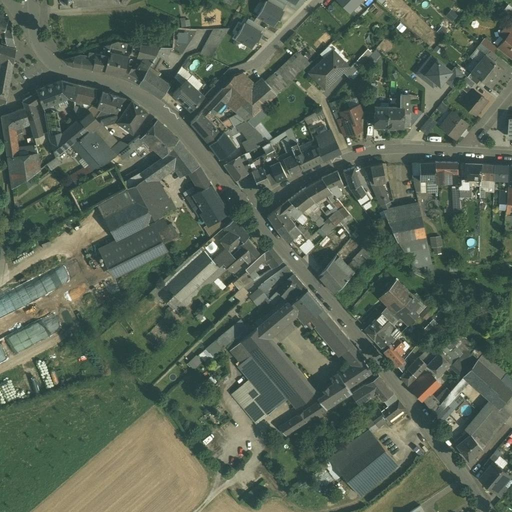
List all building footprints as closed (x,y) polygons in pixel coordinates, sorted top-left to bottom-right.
[(275,0),(268,0),(267,2),(282,11),(286,6),(275,0)] [(336,0),(349,12),(361,0),(336,0)] [(266,2),(257,17),(275,27),(284,12),(282,11),(267,2),(266,2)] [(8,18),(0,16),(0,34),(3,35),(3,40),(2,43),(15,46),(10,27),(6,26),(8,18)] [(248,19),(245,25),(261,34),(264,28),(248,19)] [(244,24),(235,39),(253,49),(262,34),(261,34),(245,25),(244,24)] [(510,32),(504,27),(499,34),(505,38),(510,32)] [(213,29),(204,46),(214,52),(215,50),(229,29),(213,29)] [(505,38),(498,46),(511,57),(511,33),(510,32),(505,38)] [(177,42),(187,43),(188,34),(178,33),(177,42)] [(133,43),(118,41),(111,44),(111,45),(110,47),(131,51),(133,43)] [(141,44),(133,43),(131,51),(131,53),(138,55),(141,44)] [(489,50),(480,43),(477,48),(485,55),(489,50)] [(160,46),(141,44),(138,55),(137,57),(152,61),(156,54),(160,46)] [(16,49),(0,45),(0,59),(2,60),(13,63),(16,49)] [(170,47),(160,46),(156,54),(162,57),(164,58),(168,51),(170,47)] [(214,52),(204,46),(201,53),(209,57),(214,52)] [(367,48),(344,73),(349,78),(371,52),(367,48)] [(485,55),(477,48),(470,57),(478,63),(485,55)] [(309,63),(298,50),(264,81),(276,94),(309,63)] [(332,50),(309,73),(324,89),(348,66),(341,59),(339,60),(331,52),(333,51),(332,50)] [(369,56),(375,61),(380,55),(374,50),(369,56)] [(498,57),(489,50),(485,55),(494,62),(498,57)] [(120,54),(114,53),(114,54),(109,52),(108,56),(104,72),(123,76),(126,66),(128,57),(120,55),(120,54)] [(89,53),(88,58),(74,57),(72,67),(92,69),(95,54),(89,53)] [(105,56),(95,54),(92,69),(104,72),(108,56),(105,56)] [(162,57),(156,54),(152,61),(151,62),(157,66),(162,57)] [(494,62),(485,55),(478,63),(497,78),(504,70),(494,62)] [(430,56),(416,73),(428,83),(431,79),(425,74),(436,61),(430,56)] [(74,57),(63,60),(67,64),(72,67),(74,57)] [(13,63),(2,60),(1,64),(0,64),(0,92),(7,94),(13,63)] [(451,72),(437,60),(436,61),(425,74),(431,79),(436,83),(439,86),(443,81),(451,72)] [(157,66),(151,62),(148,68),(139,84),(160,98),(170,84),(158,75),(160,73),(155,69),(157,66)] [(497,78),(478,63),(471,72),(480,80),(489,88),(497,78)] [(148,68),(141,64),(140,66),(137,71),(134,69),(134,70),(126,66),(123,76),(139,84),(148,68)] [(186,68),(183,65),(178,72),(181,75),(186,68)] [(464,74),(454,67),(451,72),(443,81),(453,88),(464,74)] [(181,75),(178,72),(173,79),(180,86),(186,79),(181,75)] [(480,80),(471,72),(467,77),(475,83),(476,84),(480,80)] [(234,76),(205,107),(212,113),(227,98),(226,97),(229,94),(233,98),(245,86),(234,76)] [(467,77),(466,76),(462,81),(471,88),(475,83),(467,77)] [(204,95),(186,79),(180,86),(173,94),(180,100),(179,100),(183,103),(190,110),(204,95)] [(431,79),(428,83),(433,87),(436,83),(431,79)] [(61,80),(36,90),(37,92),(40,101),(43,108),(53,104),(57,102),(60,109),(69,106),(66,99),(67,98),(67,97),(74,99),(74,98),(78,85),(61,80)] [(251,92),(245,86),(233,98),(245,109),(252,116),(258,110),(262,106),(276,94),(264,81),(251,92)] [(97,89),(78,85),(74,98),(92,103),(94,101),(97,89)] [(487,100),(473,90),(462,104),(475,115),(487,100)] [(122,98),(102,91),(96,107),(102,109),(110,111),(110,110),(116,112),(117,111),(119,106),(120,106),(122,98)] [(37,92),(22,101),(24,108),(25,108),(29,120),(37,117),(33,105),(40,101),(37,92)] [(409,95),(400,94),(400,107),(403,107),(403,113),(409,113),(409,95)] [(118,121),(132,132),(147,112),(132,101),(126,109),(118,121)] [(53,104),(43,108),(45,112),(49,139),(55,157),(62,152),(57,135),(61,134),(57,110),(53,104)] [(358,105),(340,112),(342,119),(348,134),(361,130),(357,121),(361,112),(358,105)] [(86,110),(74,106),(74,108),(74,110),(78,116),(78,117),(86,110)] [(86,110),(78,117),(79,119),(89,131),(91,129),(93,131),(100,125),(101,125),(98,122),(95,119),(102,109),(96,107),(91,106),(86,110)] [(252,116),(249,118),(246,120),(253,127),(264,115),(268,112),(262,106),(258,110),(252,116)] [(388,107),(374,106),(374,126),(388,127),(388,107)] [(212,113),(205,107),(201,111),(207,119),(212,113)] [(400,107),(388,107),(388,127),(395,127),(403,127),(403,113),(403,107),(400,107)] [(23,108),(1,116),(1,117),(6,148),(15,147),(13,128),(28,123),(23,108)] [(252,116),(245,109),(240,114),(243,118),(246,120),(249,118),(252,116)] [(322,109),(314,113),(317,119),(317,120),(325,117),(322,109)] [(207,119),(201,111),(190,123),(209,144),(221,134),(207,119)] [(467,124),(452,112),(440,127),(455,139),(467,124)] [(314,113),(304,118),(307,124),(317,119),(314,113)] [(115,115),(105,118),(105,119),(106,124),(118,121),(115,115)] [(37,117),(29,120),(34,137),(40,135),(37,120),(38,120),(37,117)] [(429,118),(420,129),(425,134),(435,122),(429,118)] [(79,119),(61,134),(57,135),(62,152),(67,148),(68,148),(71,146),(78,140),(89,131),(79,119)] [(342,119),(337,121),(343,136),(348,134),(342,119)] [(141,137),(145,140),(163,156),(166,152),(178,139),(157,120),(141,137)] [(253,127),(246,120),(237,125),(247,140),(259,133),(253,127)] [(118,143),(102,127),(100,125),(93,131),(109,150),(118,143)] [(235,126),(222,132),(226,138),(238,132),(235,126)] [(89,131),(78,140),(90,153),(92,155),(101,165),(108,161),(109,161),(111,159),(115,156),(93,131),(91,129),(89,131)] [(222,132),(221,134),(209,144),(220,159),(234,148),(226,138),(222,132)] [(326,135),(317,139),(320,147),(316,148),(322,161),(340,152),(334,140),(331,132),(326,135)] [(247,140),(242,142),(246,149),(263,140),(260,134),(259,133),(247,140)] [(280,134),(273,139),(276,143),(283,139),(280,134)] [(140,135),(133,140),(138,146),(145,140),(141,137),(140,135)] [(296,143),(293,136),(287,138),(290,146),(296,143)] [(178,139),(166,152),(174,163),(183,175),(189,172),(199,166),(195,159),(178,139)] [(90,153),(78,140),(71,146),(83,159),(90,153)] [(133,140),(128,145),(129,145),(128,146),(132,151),(138,146),(133,140)] [(128,145),(120,141),(118,143),(109,150),(115,156),(118,154),(128,146),(129,145),(128,145)] [(269,141),(261,145),(264,150),(266,153),(269,152),(273,150),(272,146),(269,141)] [(296,143),(290,146),(294,154),(294,155),(300,152),(299,148),(296,143)] [(261,145),(250,151),(251,154),(252,156),(264,150),(261,145)] [(300,152),(294,155),(295,156),(296,156),(302,170),(316,163),(322,161),(316,148),(315,145),(304,150),(300,152)] [(128,146),(118,154),(122,159),(132,151),(128,146)] [(290,146),(285,148),(289,157),(294,154),(290,146)] [(15,147),(6,148),(8,158),(17,156),(15,147)] [(278,159),(273,150),(269,152),(275,163),(276,162),(275,160),(278,159)] [(174,163),(166,152),(163,156),(159,159),(167,169),(174,163)] [(17,156),(8,158),(12,188),(40,170),(38,153),(32,154),(17,156)] [(244,154),(237,157),(241,162),(247,159),(246,157),(244,154)] [(289,157),(283,160),(290,175),(301,170),(295,156),(294,155),(294,154),(289,157)] [(101,165),(92,155),(85,162),(88,165),(92,170),(101,165)] [(262,155),(248,163),(251,170),(256,168),(258,168),(256,165),(263,162),(262,155)] [(56,158),(47,164),(51,170),(60,163),(55,157),(56,158)] [(237,157),(224,164),(230,173),(243,166),(241,162),(237,157)] [(141,172),(145,178),(146,180),(157,176),(158,175),(167,169),(159,159),(141,172)] [(275,163),(270,165),(277,181),(286,176),(278,159),(275,160),(276,162),(275,163)] [(435,162),(419,163),(419,174),(419,181),(420,181),(431,180),(435,180),(436,180),(435,172),(435,162)] [(457,163),(435,162),(435,172),(449,172),(457,172),(457,163)] [(243,166),(230,173),(235,181),(242,176),(252,171),(251,170),(248,163),(243,166)] [(411,163),(412,175),(419,174),(419,163),(411,163)] [(480,164),(466,163),(466,166),(465,178),(465,179),(480,180),(480,164)] [(382,164),(370,166),(372,175),(374,184),(381,183),(385,182),(382,164)] [(495,165),(480,164),(480,180),(480,185),(480,186),(482,186),(489,187),(489,180),(495,180),(495,179),(495,165)] [(88,165),(70,176),(73,181),(92,170),(88,165)] [(509,165),(495,165),(495,179),(500,179),(508,179),(509,165)] [(199,166),(189,172),(200,190),(211,185),(199,166)] [(370,166),(363,168),(365,172),(367,177),(372,175),(370,166)] [(360,184),(353,167),(343,171),(349,188),(361,205),(370,200),(360,184)] [(264,168),(257,170),(256,168),(251,170),(252,171),(254,177),(255,180),(258,187),(269,183),(269,184),(270,184),(265,173),(264,168)] [(139,169),(128,175),(133,184),(143,179),(145,178),(141,172),(139,169)] [(337,171),(321,178),(331,192),(336,197),(341,194),(337,186),(340,185),(342,184),(337,171)] [(365,172),(359,174),(364,186),(370,184),(367,177),(365,172)] [(449,172),(435,172),(436,180),(437,183),(451,182),(450,176),(449,176),(449,172)] [(128,175),(122,178),(127,188),(133,184),(128,175)] [(372,175),(367,177),(370,184),(378,200),(386,196),(381,183),(374,184),(372,175)] [(145,178),(143,179),(156,204),(168,198),(157,176),(146,180),(145,178)] [(321,178),(305,187),(314,201),(314,202),(327,195),(331,192),(321,178)] [(465,178),(461,178),(461,184),(458,186),(459,195),(466,195),(466,189),(468,189),(469,185),(480,185),(480,180),(465,179),(465,178)] [(133,184),(127,188),(135,202),(104,218),(116,240),(144,226),(147,224),(148,224),(162,216),(162,215),(156,204),(143,179),(133,184)] [(508,179),(500,179),(499,189),(501,189),(499,204),(506,204),(506,203),(508,179)] [(211,185),(200,190),(193,194),(187,198),(198,216),(201,214),(208,225),(219,218),(227,213),(228,213),(211,185)] [(458,186),(451,187),(453,215),(460,215),(459,195),(458,186)] [(305,187),(302,189),(288,200),(294,205),(301,211),(314,201),(305,187)] [(97,205),(104,218),(135,202),(127,188),(97,205)] [(336,197),(331,192),(327,195),(327,197),(334,206),(338,210),(343,206),(336,197)] [(386,196),(378,200),(380,206),(389,202),(386,196)] [(168,198),(156,204),(162,215),(164,214),(175,210),(174,207),(168,198)] [(288,200),(268,216),(276,228),(289,218),(288,216),(285,212),(287,210),(294,205),(288,200)] [(389,202),(380,206),(383,211),(392,209),(389,202)] [(392,209),(383,211),(388,221),(397,240),(412,265),(434,276),(418,203),(407,205),(409,216),(401,217),(399,207),(392,209)] [(294,205),(287,210),(291,214),(302,224),(308,217),(301,211),(294,205)] [(407,205),(399,207),(401,217),(409,216),(407,205)] [(323,212),(328,218),(332,214),(339,222),(344,218),(338,210),(334,206),(329,210),(327,209),(323,212)] [(349,214),(343,206),(338,210),(344,218),(349,214)] [(388,221),(383,211),(377,212),(382,222),(388,221)] [(326,222),(315,212),(309,218),(327,234),(332,229),(325,223),(326,222)] [(339,222),(332,214),(328,218),(335,226),(339,222)] [(144,226),(116,240),(99,249),(113,277),(166,249),(157,231),(167,226),(162,216),(148,224),(147,224),(144,226)] [(219,218),(208,225),(203,227),(211,238),(224,227),(219,218)] [(234,218),(225,226),(229,231),(220,240),(226,248),(230,253),(236,248),(240,244),(247,238),(249,236),(234,218)] [(289,218),(276,228),(281,235),(288,243),(292,239),(294,237),(292,235),(288,230),(292,227),(295,225),(289,218)] [(167,226),(157,231),(164,244),(178,236),(171,223),(167,226)] [(311,236),(306,230),(305,230),(300,225),(297,228),(298,229),(298,230),(303,235),(307,239),(311,236)] [(292,239),(295,242),(303,235),(298,230),(295,232),(292,235),(294,237),(292,239)] [(32,232),(26,235),(30,241),(36,238),(32,232)] [(303,235),(295,242),(299,247),(307,239),(303,235)] [(440,237),(430,238),(430,248),(433,248),(439,248),(441,247),(440,237)] [(247,238),(240,244),(241,246),(237,250),(245,259),(248,262),(259,253),(247,238)] [(306,254),(315,245),(309,238),(300,247),(306,254)] [(353,260),(359,266),(373,249),(363,241),(360,245),(363,248),(353,260)] [(166,287),(204,251),(199,246),(148,293),(156,302),(163,296),(159,292),(166,287)] [(271,247),(261,254),(259,256),(262,260),(267,265),(269,264),(272,269),(282,261),(271,247)] [(226,248),(213,261),(219,267),(223,263),(230,256),(237,250),(236,248),(230,253),(226,248)] [(336,249),(328,258),(331,260),(337,254),(339,251),(336,249)] [(230,256),(223,263),(227,268),(230,272),(245,259),(237,250),(230,256)] [(204,251),(166,287),(169,290),(163,296),(171,305),(174,308),(202,282),(214,271),(216,269),(219,267),(213,261),(204,251)] [(324,269),(318,275),(334,293),(342,285),(351,274),(353,272),(347,266),(337,254),(331,260),(324,269)] [(259,256),(249,266),(251,270),(262,260),(259,256)] [(326,256),(318,264),(324,269),(331,260),(328,258),(326,256)] [(359,266),(353,260),(347,266),(353,272),(356,269),(359,266)] [(219,267),(216,269),(220,274),(227,268),(223,263),(219,267)] [(251,270),(249,266),(245,269),(248,273),(253,281),(257,278),(251,270)] [(285,267),(279,271),(286,280),(287,281),(288,280),(299,292),(305,287),(293,274),(292,274),(285,267)] [(214,271),(202,282),(207,287),(213,282),(218,276),(214,271)] [(286,280),(279,271),(259,287),(264,293),(279,281),(283,286),(287,281),(286,280)] [(253,281),(248,273),(239,279),(244,286),(253,281)] [(227,285),(218,276),(213,282),(221,291),(227,285)] [(283,286),(278,291),(284,298),(288,301),(290,303),(293,301),(291,300),(286,296),(290,292),(294,296),(299,292),(288,280),(287,281),(283,286)] [(411,296),(395,280),(381,295),(390,304),(397,311),(405,303),(409,298),(411,297),(411,296)] [(202,282),(174,308),(179,313),(207,287),(202,282)] [(213,282),(207,287),(216,296),(221,291),(213,282)] [(166,287),(159,292),(163,296),(169,290),(166,287)] [(242,287),(234,296),(239,301),(247,293),(242,287)] [(266,298),(260,290),(250,297),(257,305),(266,298)] [(293,301),(290,303),(296,310),(305,322),(312,316),(322,308),(307,290),(293,301)] [(278,291),(270,300),(274,306),(284,298),(278,291)] [(420,305),(411,297),(409,298),(412,301),(408,306),(414,312),(420,305)] [(284,298),(274,306),(275,307),(278,310),(288,301),(284,298)] [(278,310),(258,326),(266,335),(291,315),(290,314),(296,310),(290,303),(288,301),(278,310)] [(408,306),(405,303),(397,311),(399,313),(408,322),(409,323),(417,315),(414,312),(408,306)] [(390,304),(385,310),(394,319),(399,313),(397,311),(390,304)] [(171,305),(164,311),(168,314),(174,308),(171,305)] [(275,307),(261,319),(260,318),(255,322),(258,326),(278,310),(275,307)] [(352,344),(322,308),(312,316),(318,322),(314,325),(339,354),(342,352),(352,344)] [(385,310),(381,313),(365,329),(374,339),(383,331),(394,319),(385,310)] [(240,319),(206,348),(213,356),(248,328),(240,319)] [(266,335),(258,326),(241,340),(252,354),(251,354),(244,361),(251,369),(259,362),(268,373),(286,359),(266,335)] [(393,330),(387,336),(383,331),(374,339),(384,350),(396,337),(398,335),(396,333),(393,330)] [(424,330),(420,333),(421,334),(417,338),(420,342),(429,334),(424,330)] [(384,350),(383,350),(393,362),(400,355),(404,351),(400,347),(403,344),(396,337),(384,350)] [(252,354),(241,340),(228,351),(238,361),(234,364),(247,379),(243,384),(255,399),(275,382),(268,373),(259,362),(251,369),(244,361),(251,354),(252,354)] [(363,357),(352,344),(342,352),(352,363),(338,373),(348,387),(362,378),(371,372),(362,358),(363,357)] [(436,354),(429,347),(424,352),(432,359),(436,354)] [(462,353),(456,347),(450,352),(453,355),(448,361),(450,363),(449,363),(451,365),(462,353)] [(507,371),(484,351),(477,359),(500,379),(507,371)] [(432,359),(424,352),(419,357),(427,364),(432,359)] [(432,359),(427,364),(438,375),(449,363),(450,363),(448,361),(438,352),(436,354),(432,359)] [(197,353),(188,362),(194,368),(203,360),(197,353)] [(462,353),(451,365),(463,375),(473,363),(462,353)] [(400,355),(393,362),(397,366),(404,360),(400,355)] [(409,367),(403,373),(400,376),(407,385),(415,376),(427,364),(419,357),(409,367)] [(313,392),(286,359),(268,373),(275,382),(288,397),(296,406),(313,392)] [(473,363),(463,375),(469,381),(489,399),(500,408),(501,407),(511,394),(511,390),(500,379),(477,359),(473,363)] [(404,360),(397,366),(403,373),(409,367),(404,360)] [(371,372),(362,378),(366,383),(375,377),(371,372)] [(429,372),(419,377),(408,387),(420,400),(422,399),(428,393),(439,382),(429,372)] [(334,384),(330,387),(338,400),(351,392),(348,387),(338,373),(331,379),(334,384)] [(387,386),(378,375),(375,377),(366,383),(363,384),(372,396),(376,392),(382,400),(393,393),(387,386)] [(463,375),(451,389),(441,401),(439,404),(439,405),(441,407),(445,404),(446,405),(447,405),(457,394),(469,381),(463,375)] [(255,399),(268,414),(288,397),(275,382),(255,399)] [(255,399),(243,384),(231,394),(256,424),(268,414),(255,399)] [(363,384),(350,393),(358,405),(372,396),(363,384)] [(326,408),(338,400),(330,387),(323,391),(326,394),(318,399),(319,400),(326,408)] [(393,393),(382,400),(387,406),(397,399),(393,393)] [(437,401),(428,393),(422,399),(432,413),(439,405),(439,404),(437,401)] [(511,394),(501,407),(510,415),(511,412),(511,394)] [(381,411),(384,416),(387,421),(404,408),(397,399),(387,406),(381,411)] [(489,399),(464,429),(467,431),(474,425),(487,442),(510,415),(501,407),(500,408),(489,399)] [(319,400),(279,427),(285,435),(308,420),(320,412),(326,408),(319,400)] [(441,407),(439,405),(432,413),(440,423),(448,414),(446,411),(449,408),(447,405),(446,405),(445,404),(441,407)] [(379,409),(370,416),(375,422),(384,416),(381,411),(379,409)] [(368,418),(363,411),(359,414),(369,428),(375,423),(375,422),(370,416),(368,418)] [(320,412),(308,420),(312,427),(325,419),(320,412)] [(375,422),(375,423),(378,427),(387,421),(384,416),(375,422)] [(487,442),(474,425),(467,431),(458,438),(460,442),(470,434),(482,448),(487,442)] [(369,429),(328,458),(338,470),(377,439),(369,429)] [(460,442),(456,445),(468,460),(482,448),(470,434),(460,442)] [(377,439),(338,470),(359,496),(398,464),(377,439)] [(494,453),(483,465),(488,469),(495,461),(499,457),(494,453)] [(324,461),(316,466),(319,471),(320,472),(327,466),(324,461)] [(488,469),(480,478),(497,492),(504,484),(511,476),(502,469),(503,468),(495,461),(488,469)] [(504,484),(497,492),(495,493),(500,497),(508,488),(504,484)]
